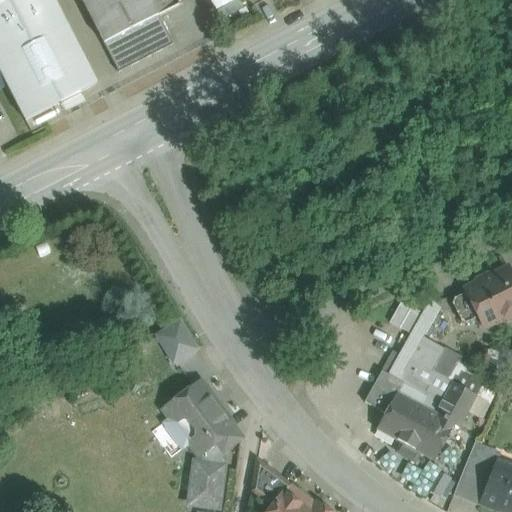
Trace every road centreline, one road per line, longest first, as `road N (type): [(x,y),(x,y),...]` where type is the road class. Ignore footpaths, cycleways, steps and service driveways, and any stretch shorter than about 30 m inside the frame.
road 1 (residential): [(254,364),(511,229)]
road 2 (unclassified): [(377,0),(127,129)]
road 3 (residential): [(127,129),(254,364)]
road 4 (residential): [(254,364),(326,458),(386,511)]
road 5 (unclassified): [(127,129),(0,196)]
